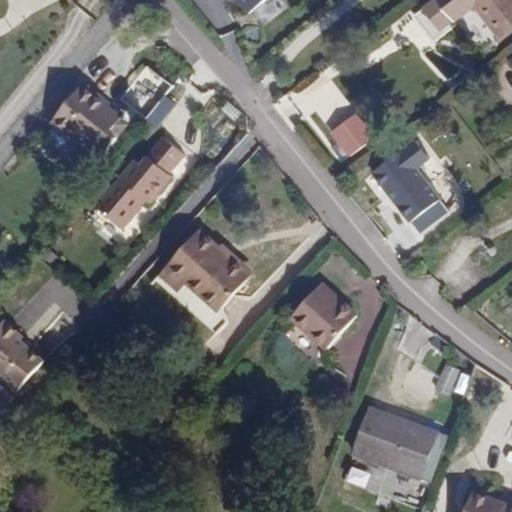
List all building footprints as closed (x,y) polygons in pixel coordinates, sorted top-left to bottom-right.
[(236,0),(248,14),(264,0),(236,0)] [(511,0),(446,0),(460,19),(479,4),(505,39),(511,33),(511,0)] [(71,154),(91,170),(122,133),(114,126),(123,115),(111,106),(114,102),(87,80),(56,118),(72,130),(74,127),(85,136),(71,154)] [(166,97),(151,116),(161,124),(176,104),(166,97)] [(138,160),(100,207),(127,228),(149,201),(153,205),(175,178),(171,174),(186,156),(166,140),(145,166),(138,160)] [(416,141),(370,175),(409,227),(442,203),(418,170),(430,161),(416,141)] [(170,266),(221,312),(253,277),(202,231),(170,266)] [(294,318),(328,349),(361,313),(326,282),(294,318)] [(7,323),(0,331),(0,374),(23,394),(48,363),(24,343),(26,339),(7,323)] [(437,389),(452,394),(461,370),(447,364),(437,389)] [(355,452),(424,479),(442,434),(372,407),(355,452)] [(477,489),(468,511),(511,511),(511,497),(509,501),(477,489)]
